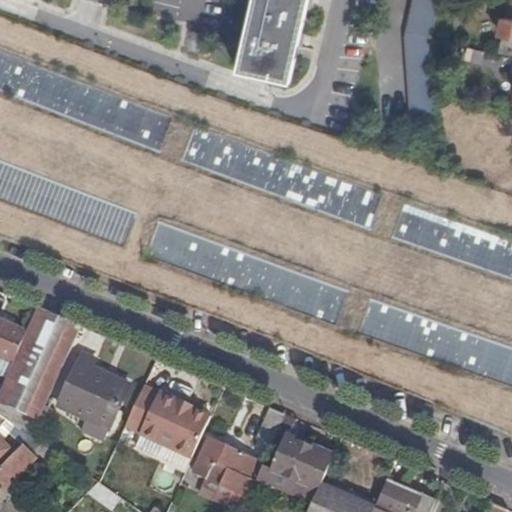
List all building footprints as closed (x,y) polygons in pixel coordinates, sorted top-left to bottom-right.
[(254,0),(238,73),(291,85),(310,0),(254,0)] [(412,124),(439,123),(437,95),(434,41),(442,0),(415,0),(406,39),(412,124)] [(86,329),(42,310),(31,335),(16,366),(0,402),(0,403),(42,423),(86,329)] [(0,358),(16,366),(31,335),(0,321),(0,358)] [(97,371),(101,363),(87,357),(63,409),(114,433),(134,389),(97,371)] [(215,420),(194,410),(192,415),(181,410),(184,405),(165,397),(146,438),(196,461),(201,450),(215,420)] [(194,410),(184,405),(181,410),(192,415),(194,410)] [(289,417),(275,411),(260,443),(274,450),(289,417)] [(15,425),(0,415),(0,464),(13,452),(5,445),(20,429),(15,425)] [(35,439),(0,474),(0,481),(10,492),(39,462),(32,456),(43,445),(35,439)] [(224,490),(251,502),(258,487),(237,478),(247,456),(234,450),(226,447),(213,440),(196,476),(209,483),(224,490)] [(313,490),(327,456),(290,440),(276,474),(313,490)] [(378,510),(377,511),(434,511),(439,503),(390,482),(380,505),(378,510)] [(218,503),(224,490),(209,483),(203,496),(218,503)] [(103,486),(93,496),(111,509),(120,498),(103,486)] [(325,486),(313,511),(377,511),(378,510),(351,497),(325,486)] [(353,492),(351,497),(378,510),(380,505),(353,492)]
